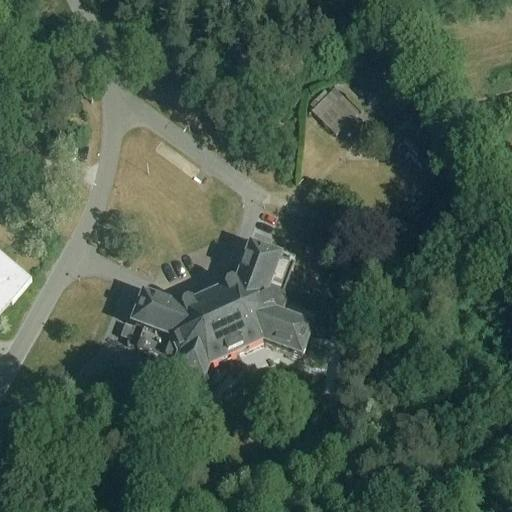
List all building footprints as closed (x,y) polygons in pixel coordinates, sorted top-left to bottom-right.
[(414,103),(402,90),(390,101),(402,114),(414,103)] [(358,116),(334,92),(311,115),(335,139),(358,116)] [(409,154),(422,169),(446,147),(432,132),(420,120),(415,126),(411,122),(399,133),(403,137),(397,142),(409,154)] [(182,315),(144,301),(138,319),(128,350),(169,366),(161,386),(173,390),(177,379),(205,391),(212,375),(264,351),(302,366),(320,321),(290,310),(285,298),(296,269),(252,252),(237,290),(182,315)] [(0,311),(8,303),(12,306),(31,283),(0,256),(0,311)] [(124,406),(118,422),(143,431),(148,415),(124,406)] [(216,421),(205,426),(215,447),(225,442),(216,421)]
